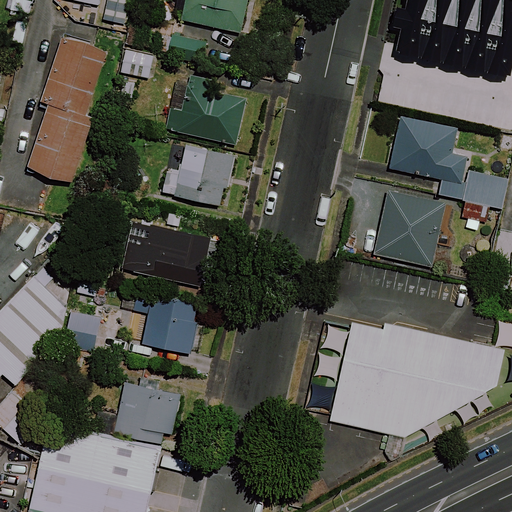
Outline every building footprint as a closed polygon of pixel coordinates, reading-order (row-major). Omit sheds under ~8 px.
[(130,0),(108,0),(104,23),(126,27),(130,0)] [(248,0),(187,0),(183,21),(242,33),(248,0)] [(466,0),(428,0),(417,63),(454,70),(466,0)] [(511,0),(487,0),(475,56),(511,64),(511,0)] [(203,39),(166,29),(160,54),(197,64),(203,39)] [(32,169),(75,182),(96,114),(89,112),(107,52),(64,39),(45,101),(52,103),(32,169)] [(251,96),(195,83),(183,133),(239,147),(251,96)] [(457,129),(404,117),(392,169),(443,180),(440,194),(472,202),(468,218),(485,222),(489,205),(504,209),(511,180),(466,169),(468,158),(451,154),(457,129)] [(511,134),(502,132),(498,151),(511,153),(511,134)] [(235,157),(188,145),(181,173),(172,170),(166,193),(223,207),(235,157)] [(457,206),(389,192),(376,255),(434,267),(440,239),(449,241),(457,206)] [(219,240),(130,220),(120,268),(208,288),(219,240)] [(101,279),(81,274),(77,291),(98,296),(101,279)] [(95,325),(45,278),(0,325),(0,399),(18,381),(30,392),(95,325)] [(505,309),(510,282),(493,279),(489,306),(505,309)] [(209,325),(196,322),(200,304),(139,294),(136,311),(151,314),(146,344),(191,352),(192,348),(204,350),(209,325)] [(503,350),(386,323),(384,330),(353,323),(331,420),(404,437),(494,386),(503,350)] [(172,432),(180,393),(126,382),(116,431),(163,441),(165,431),(172,432)] [(51,425),(53,423),(15,388),(0,405),(0,424),(28,450),(51,425)] [(168,511),(181,446),(70,425),(50,511),(168,511)]
